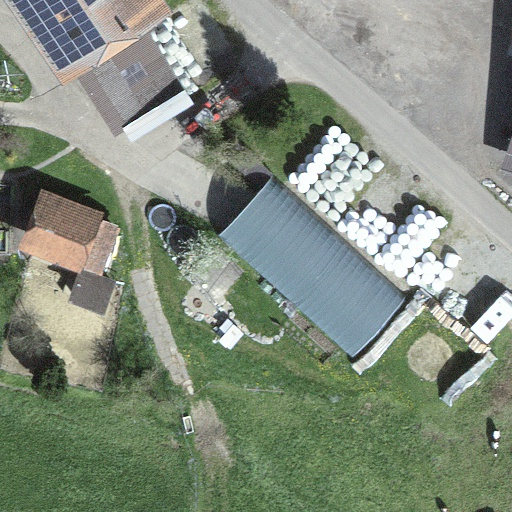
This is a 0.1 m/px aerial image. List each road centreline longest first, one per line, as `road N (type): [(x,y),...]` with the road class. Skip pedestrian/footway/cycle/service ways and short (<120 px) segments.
road 1 (track): [(511,246),(368,130),(227,0)]
road 2 (unknown): [(0,23),(83,121),(131,150),(153,145),(223,98),(281,49)]
